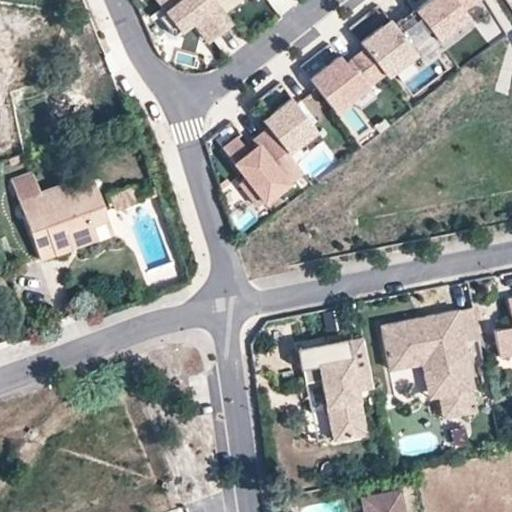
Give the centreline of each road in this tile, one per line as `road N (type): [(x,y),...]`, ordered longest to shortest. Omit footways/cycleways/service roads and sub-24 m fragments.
road 1 (residential): [(229,305),(511,250)]
road 2 (residential): [(0,381),(229,305)]
road 3 (residential): [(229,305),(253,511)]
road 4 (residential): [(175,107),(229,305)]
road 5 (residential): [(321,0),(175,107)]
road 6 (residential): [(117,0),(175,107)]
